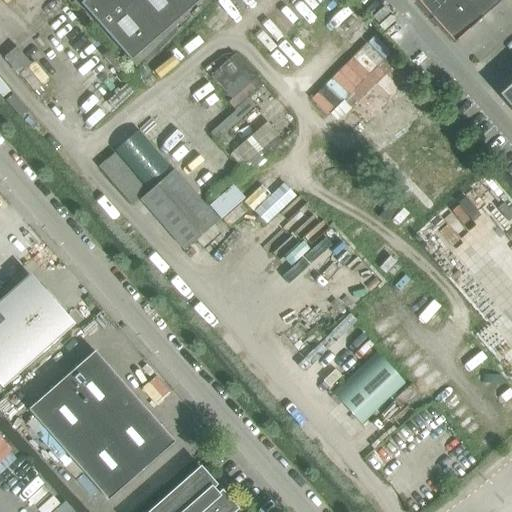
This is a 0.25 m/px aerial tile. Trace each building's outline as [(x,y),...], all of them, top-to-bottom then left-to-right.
[(130,62),(200,0),(84,0),(79,4),(130,62)] [(450,0),(414,0),(430,18),(450,0)] [(478,22),(459,0),(450,0),(430,18),(453,44),(478,22)] [(499,3),(496,0),(459,0),(478,22),(499,3)] [(385,73),(351,110),(367,126),(401,90),(385,73)] [(511,82),(498,95),(511,111),(511,82)] [(138,131),(114,151),(146,189),(170,169),(158,154),(138,131)] [(98,168),(130,205),(145,191),(114,155),(98,168)] [(154,217),(184,191),(169,174),(139,200),(154,217)] [(169,234),(199,208),(184,191),(154,217),(169,234)] [(183,251),(214,225),(199,208),(169,234),(183,251)] [(0,344),(51,301),(28,275),(27,275),(30,278),(0,304),(0,344)] [(0,384),(0,385),(66,326),(70,323),(72,326),(73,326),(51,301),(0,344),(0,384)] [(134,397),(94,352),(49,392),(27,411),(67,456),(134,397)] [(107,502),(173,442),(134,397),(67,456),(107,502)] [(236,511),(219,492),(200,470),(166,499),(177,511),(236,511)] [(177,511),(166,499),(151,511),(177,511)]
